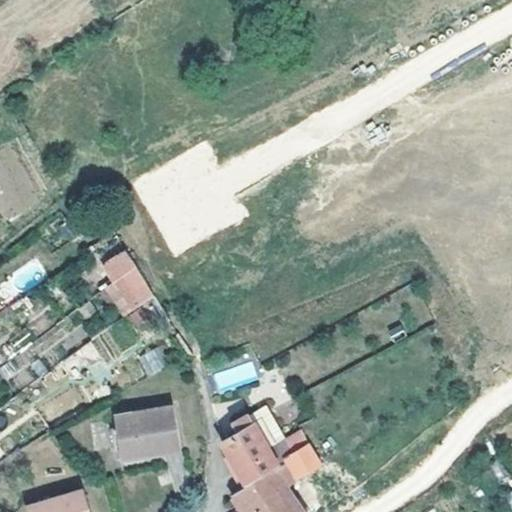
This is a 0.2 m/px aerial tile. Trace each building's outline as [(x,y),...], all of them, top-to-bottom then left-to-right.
[(124,318),(154,296),(135,265),(105,288),(124,318)] [(149,373),(165,369),(159,349),(143,354),(149,373)] [(212,375),(218,393),(258,379),(252,361),(212,375)] [(173,405),(113,416),(121,460),(180,449),(173,405)] [(223,445),(228,454),(223,457),(231,471),(236,468),(247,485),(273,469),(285,462),(283,458),(310,442),(303,429),(287,438),(265,405),(230,427),(235,436),(223,443),(223,445)] [(5,462),(30,445),(22,434),(4,445),(7,451),(0,455),(5,462)] [(283,458),(285,462),(296,478),(322,462),(310,442),(283,458)] [(236,468),(231,471),(235,478),(242,488),(247,485),(236,468)] [(242,488),(233,494),(244,511),(302,511),(273,469),(247,485),(242,488)] [(88,511),(81,491),(27,507),(28,511),(88,511)]
